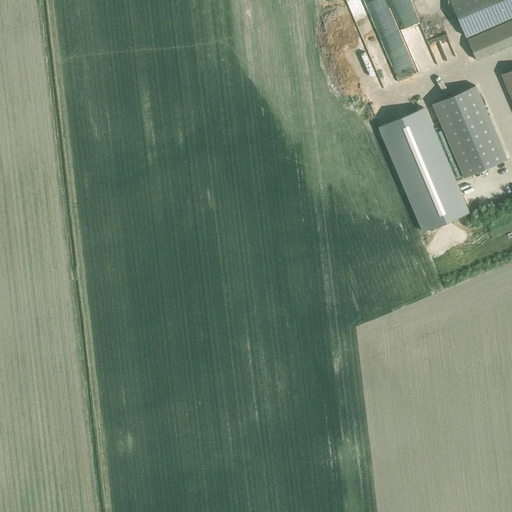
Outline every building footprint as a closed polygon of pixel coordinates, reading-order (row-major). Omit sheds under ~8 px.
[(416,0),(393,0),(401,19),(421,11),(416,0)] [(511,0),(492,0),(502,21),(511,16),(511,0)] [(465,16),(472,13),(470,5),(462,8),(465,16)] [(511,19),(467,40),(476,60),(511,44),(511,19)] [(440,34),(433,37),(441,53),(447,50),(440,34)] [(424,50),(418,52),(422,63),(427,61),(424,50)] [(511,69),(501,74),(511,101),(511,69)] [(511,184),(469,87),(432,103),(482,219),(511,204),(511,184)] [(423,107),(379,126),(423,231),(467,212),(423,107)]
